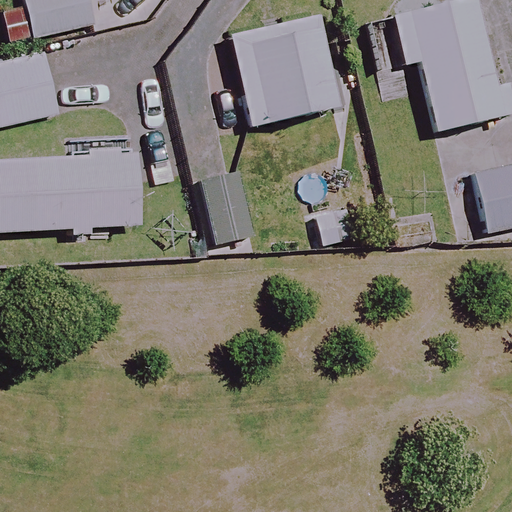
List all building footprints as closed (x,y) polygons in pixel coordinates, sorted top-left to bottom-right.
[(84,0),(19,0),(22,12),(0,16),(0,17),(7,46),(91,27),(84,0)] [(431,136),(506,118),(499,88),(489,90),(469,2),(387,21),(399,70),(414,66),(431,136)] [(333,112),(314,21),(225,40),(244,131),(333,112)] [(0,130),(52,118),(39,58),(0,66),(0,130)] [(134,230),(130,158),(114,159),(113,151),(83,152),(84,160),(0,164),(0,236),(68,234),(68,242),(86,241),(85,233),(134,230)] [(511,164),(469,174),(482,237),(511,231),(511,164)] [(243,241),(233,177),(198,183),(208,246),(243,241)] [(351,244),(345,211),(305,218),(311,251),(351,244)]
